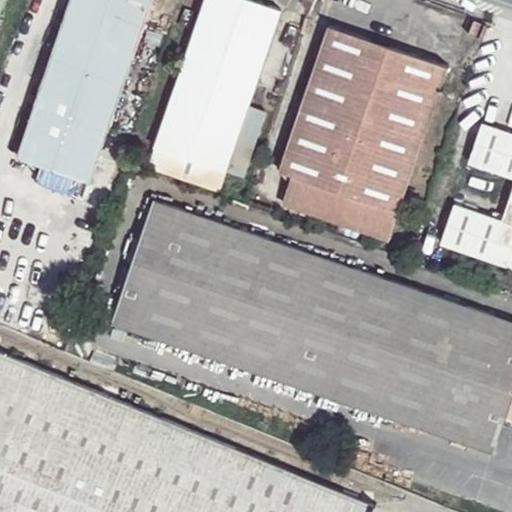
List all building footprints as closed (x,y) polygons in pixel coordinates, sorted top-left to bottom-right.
[(156,0),(70,0),(19,154),(90,179),(156,0)] [(284,7),(260,0),(201,0),(154,145),(250,179),(267,107),(251,101),(284,7)] [(396,226),(455,49),(338,10),(279,186),(396,226)] [(511,129),(483,119),(470,159),(511,174),(511,183),(498,218),(455,202),(442,239),(511,264),(511,129)] [(115,319),(477,442),(491,446),(503,416),(511,418),(511,318),(158,201),(115,319)] [(367,511),(372,500),(0,351),(0,511),(367,511)]
